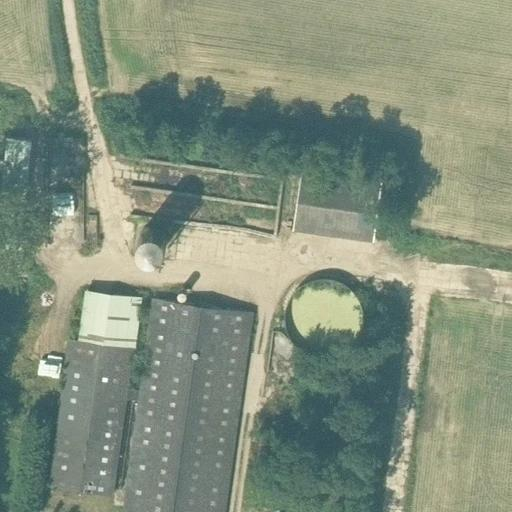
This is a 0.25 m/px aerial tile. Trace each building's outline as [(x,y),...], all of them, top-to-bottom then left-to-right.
[(44,138),(40,172),(58,173),(62,139),(44,138)] [(279,230),(285,178),(212,170),(209,196),(193,194),(190,219),(279,230)] [(380,243),(385,203),(305,193),(305,194),(304,194),(299,233),(380,243)] [(189,223),(190,242),(203,242),(202,223),(189,223)] [(364,324),(365,316),(364,308),(361,300),(357,292),(353,286),(346,281),(339,277),(331,274),(324,273),(317,274),(307,276),(299,280),(293,284),(288,290),(284,297),(281,304),(279,315),(280,323),(282,331),(286,339),(291,346),(299,352),(305,355),(314,358),(320,359),(330,358),(338,355),(347,351),(353,346),(357,340),(361,333),(364,324)] [(154,299),(123,511),(224,511),(254,313),(154,299)] [(59,337),(40,464),(37,483),(101,493),(122,346),(59,337)] [(350,427),(350,419),(350,412),(348,405),(344,398),(339,392),(334,387),(326,382),(318,380),(311,379),(304,379),(297,381),(288,385),(283,389),(277,396),(273,402),(270,410),(269,419),(270,426),(272,433),(276,441),(281,447),(286,452),(293,456),(301,459),(309,460),(318,459),(326,457),(332,453),(337,449),(343,443),(347,436),(350,427)]
